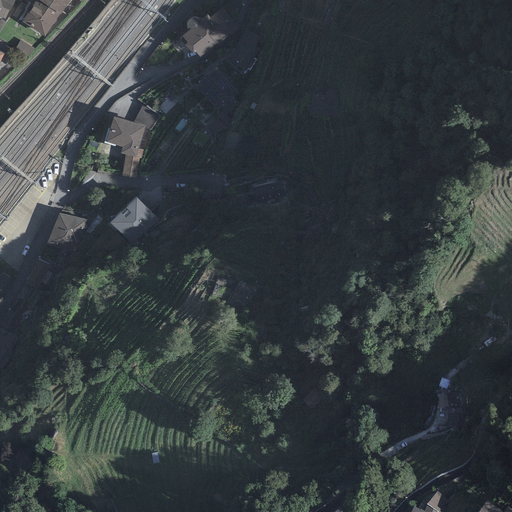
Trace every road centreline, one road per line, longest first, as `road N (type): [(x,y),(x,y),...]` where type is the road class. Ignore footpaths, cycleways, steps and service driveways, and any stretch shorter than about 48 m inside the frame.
road 1 (residential): [(194,0),(74,137),(40,246),(0,312)]
road 2 (residential): [(325,511),(363,472),(431,432)]
road 3 (residential): [(400,511),(468,466),(490,423)]
